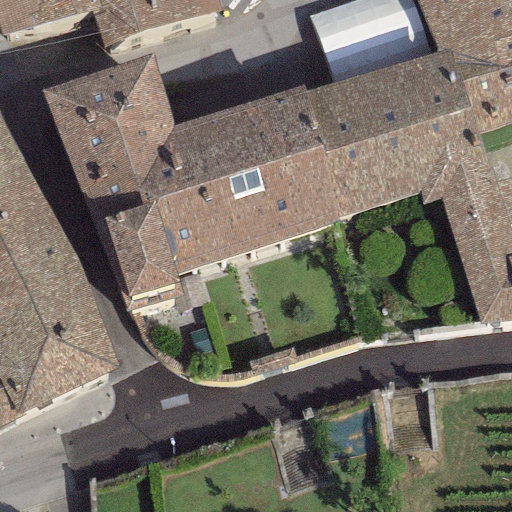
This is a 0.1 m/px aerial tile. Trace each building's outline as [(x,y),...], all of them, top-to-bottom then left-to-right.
[(0,0),(0,42),(89,25),(98,57),(223,21),(216,0),(0,0)] [(511,0),(409,0),(435,66),(453,60),(476,137),(511,127),(511,0)] [(435,66),(303,109),(343,231),(416,201),(421,213),(436,210),(475,328),(478,336),(511,333),(511,280),(508,267),(511,267),(511,245),(508,235),(511,233),(511,199),(508,187),(493,193),(476,137),(453,60),(435,66)] [(150,68),(42,103),(125,322),(137,319),(181,308),(172,283),(343,231),(303,109),(301,101),(172,140),(150,68)] [(0,137),(0,433),(117,377),(47,219),(0,137)]
